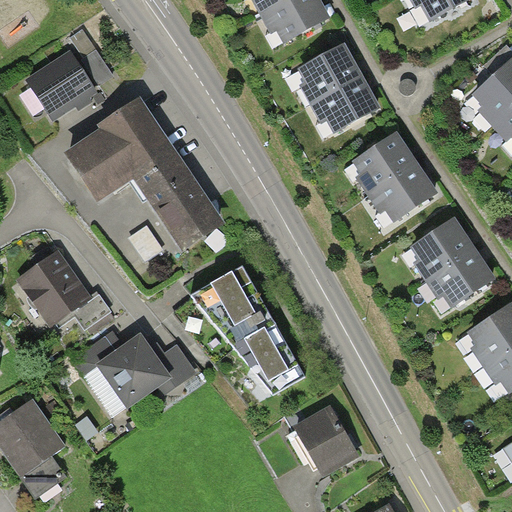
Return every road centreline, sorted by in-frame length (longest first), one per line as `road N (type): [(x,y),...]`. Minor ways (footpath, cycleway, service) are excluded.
road 1 (secondary): [(139,0),(276,208),(446,511)]
road 2 (residential): [(0,231),(48,202),(155,331)]
